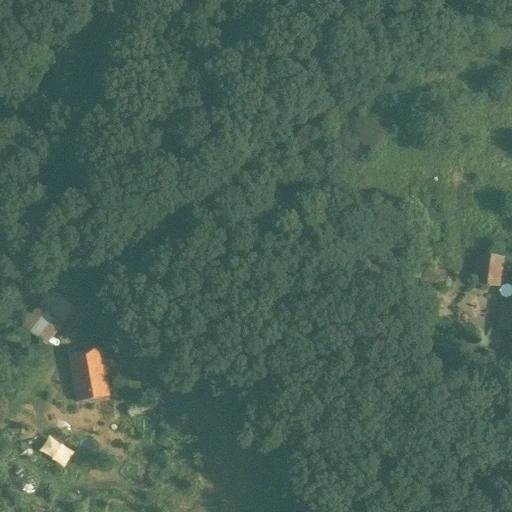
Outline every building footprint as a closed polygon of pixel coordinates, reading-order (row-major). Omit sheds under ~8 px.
[(382,269),(399,274),(405,252),(389,247),(382,269)] [(427,257),(408,251),(400,275),(419,282),(427,257)] [(500,288),(504,258),(476,254),(472,285),(500,288)] [(424,266),(421,281),(446,287),(449,273),(424,266)] [(121,306),(100,321),(109,335),(132,320),(121,306)] [(20,328),(43,346),(57,327),(34,309),(20,328)] [(101,351),(68,356),(76,403),(109,397),(101,351)] [(157,406),(176,402),(173,385),(153,389),(157,406)] [(125,399),(129,418),(151,414),(147,394),(125,399)] [(39,444),(47,472),(64,467),(56,439),(39,444)]
